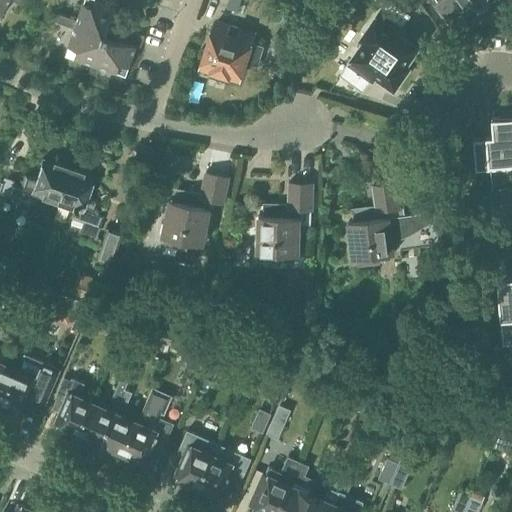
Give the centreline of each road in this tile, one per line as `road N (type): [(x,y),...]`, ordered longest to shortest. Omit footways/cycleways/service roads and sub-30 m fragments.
road 1 (residential): [(165,511),(0,441)]
road 2 (residential): [(308,118),(278,133),(149,122)]
road 3 (residential): [(149,122),(0,71)]
road 4 (residential): [(149,122),(192,0)]
road 5 (residential): [(398,109),(511,69)]
